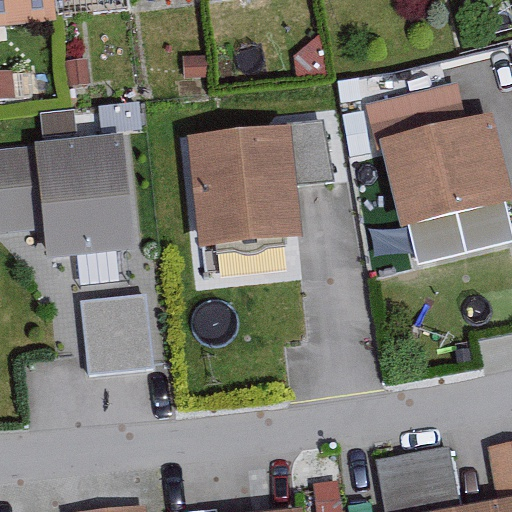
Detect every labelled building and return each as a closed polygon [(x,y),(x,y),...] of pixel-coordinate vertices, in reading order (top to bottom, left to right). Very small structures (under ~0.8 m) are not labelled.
[(0,0),(0,9),(96,0),(0,0)] [(202,65),(183,66),(185,87),(204,85),(202,65)] [(0,108),(13,107),(10,79),(0,79),(0,108)] [(465,134),(457,97),(367,117),(376,158),(385,156),(404,241),(511,215),(511,189),(498,127),(465,134)] [(299,192),(332,191),(324,134),(282,136),(282,144),(198,149),(204,258),(302,253),(299,192)] [(139,266),(132,150),(0,158),(0,242),(52,239),(54,272),(139,266)] [(150,382),(145,306),(82,310),(87,387),(150,382)] [(438,453),(392,455),(394,502),(440,500),(438,453)]
